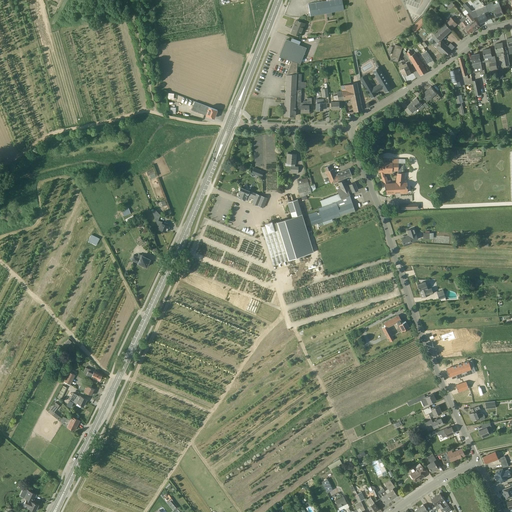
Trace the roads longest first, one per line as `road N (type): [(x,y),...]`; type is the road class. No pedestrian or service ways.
road 1 (primary): [(53,511),(232,119)]
road 2 (track): [(140,511),(283,311)]
road 3 (track): [(251,206),(283,311),(341,430)]
road 4 (residential): [(477,463),(401,281)]
road 5 (residential): [(350,128),(480,33),(511,23)]
road 6 (track): [(222,124),(154,112),(128,0)]
road 7 (unclassified): [(401,281),(350,128)]
road 8 (primary): [(232,119),(278,0)]
